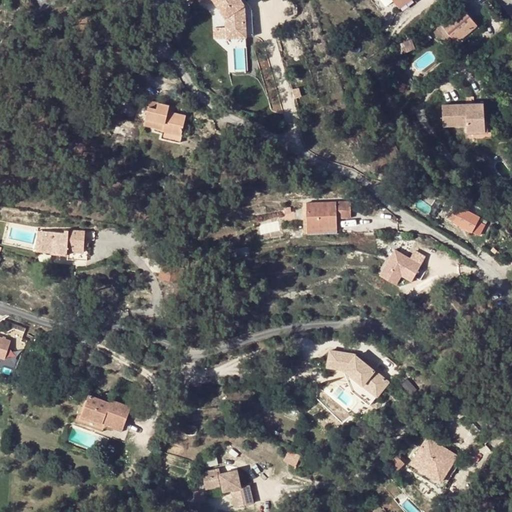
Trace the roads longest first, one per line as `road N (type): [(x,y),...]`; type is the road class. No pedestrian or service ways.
road 1 (residential): [(0,305),(116,326),(198,353),(316,324),(377,324),(420,347),(478,420),(511,433)]
road 2 (residential): [(154,0),(159,41),(220,115),(361,179),(411,221),(487,266),(511,296)]
road 3 (unknown): [(116,326),(157,290),(110,231)]
